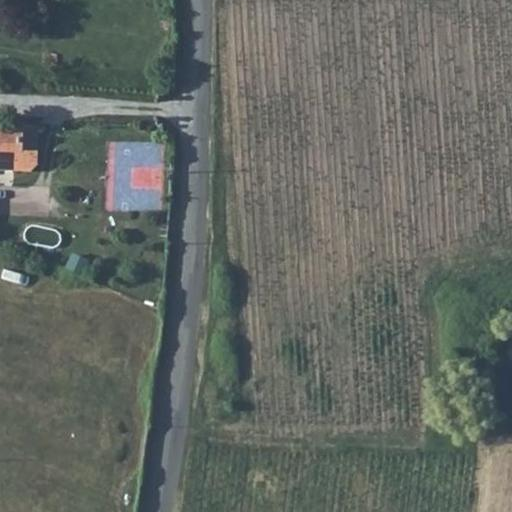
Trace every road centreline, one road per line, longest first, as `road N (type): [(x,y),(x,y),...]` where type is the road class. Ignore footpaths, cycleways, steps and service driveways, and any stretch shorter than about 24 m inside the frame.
road 1 (residential): [(198,0),(183,311),(157,511)]
road 2 (track): [(167,438),(453,446),(511,431)]
road 3 (track): [(0,110),(196,113)]
